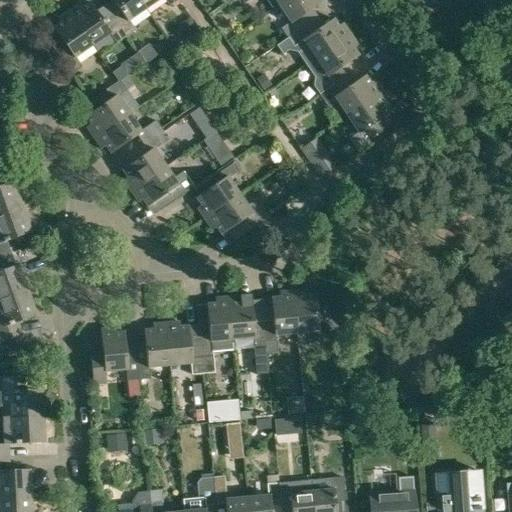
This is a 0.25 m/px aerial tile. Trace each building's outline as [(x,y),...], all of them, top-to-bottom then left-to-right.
[(110,0),(103,5),(125,37),(132,32),(135,30),(128,20),(146,8),(139,0),(110,0)] [(139,0),(146,8),(157,0),(164,0),(169,6),(172,4),(177,0),(139,0)] [(266,0),(273,9),(278,5),(285,0),(245,0),(247,1),(248,0),(266,0)] [(280,28),(287,39),(318,17),(312,9),(321,3),(318,0),(285,0),(278,5),(289,22),(280,28)] [(441,3),(438,0),(425,0),(420,4),(427,13),(441,3)] [(68,10),(92,45),(109,34),(115,43),(125,37),(103,5),(95,11),(89,1),(82,6),(79,2),(68,10)] [(51,46),(70,74),(81,67),(74,57),(92,45),(68,10),(56,18),(59,22),(51,27),(60,40),(51,46)] [(297,52),(306,65),(349,35),(342,24),(338,27),(333,20),(323,26),(318,17),(287,39),(276,46),(281,54),(288,50),(297,52)] [(312,85),(319,96),(347,77),(341,68),(358,57),(352,49),(356,46),(349,35),(306,65),(315,78),(313,84),(312,85)] [(257,80),(263,89),(270,84),(264,75),(257,80)] [(347,77),(319,96),(328,107),(332,108),(338,104),(346,116),(382,92),(374,81),(370,84),(365,77),(353,85),(347,77)] [(93,138),(129,114),(117,97),(126,90),(119,80),(105,90),(111,99),(85,117),(90,124),(86,127),(93,138)] [(349,139),(356,149),(369,140),(364,132),(395,111),(382,92),(346,116),(357,133),(349,139)] [(142,144),(162,130),(155,120),(140,130),(129,114),(93,138),(101,150),(105,147),(110,154),(136,136),(142,144)] [(123,182),(130,192),(166,167),(154,150),(169,139),(162,130),(142,144),(148,153),(121,171),(127,179),(123,182)] [(209,150),(222,141),(216,133),(203,142),(209,150)] [(274,140),(270,134),(258,142),(262,148),(274,140)] [(300,149),(311,165),(326,154),(315,138),(300,149)] [(197,209),(204,219),(239,195),(227,178),(240,169),(232,159),(215,171),(222,180),(195,198),(201,207),(197,209)] [(141,200),(146,208),(159,199),(164,206),(193,187),(182,171),(173,178),(166,167),(130,192),(137,203),(141,200)] [(0,214),(21,207),(12,181),(0,185),(0,214)] [(216,227),(221,235),(236,225),(242,234),(268,216),(260,205),(253,203),(247,207),(239,195),(204,219),(211,231),(216,227)] [(21,207),(0,214),(0,242),(30,232),(21,207)] [(0,299),(26,290),(17,265),(1,271),(0,268),(0,299)] [(292,290),(296,333),(316,331),(317,342),(329,341),(328,324),(317,325),(314,294),(305,294),(304,289),(292,290)] [(0,342),(4,341),(22,334),(17,323),(36,316),(26,290),(0,299),(0,342)] [(263,330),(264,347),(277,346),(276,335),(296,333),(292,290),(277,292),(278,297),(269,298),(272,329),(263,330)] [(227,296),(232,350),(254,348),(264,347),(263,330),(252,331),(250,300),(240,301),(239,295),(227,296)] [(198,325),(202,373),(214,372),(212,352),(232,350),(227,296),(213,298),(214,303),(196,304),(198,325)] [(202,373),(198,325),(178,327),(178,322),(165,324),(169,366),(190,364),(191,374),(202,373)] [(136,363),(138,380),(149,379),(149,368),(169,366),(165,324),(152,325),(152,330),(143,330),(146,362),(136,363)] [(89,352),(92,385),(106,384),(104,372),(126,370),(126,381),(138,380),(136,363),(126,364),(123,332),(114,333),(113,328),(99,329),(101,351),(89,352)] [(1,418),(43,416),(42,389),(17,389),(16,376),(0,377),(0,408),(1,408),(1,417),(1,418)] [(201,405),(200,384),(192,385),(194,406),(201,405)] [(207,423),(219,422),(217,403),(205,404),(207,423)] [(238,412),(238,420),(249,419),(248,411),(238,412)] [(0,443),(0,457),(9,457),(9,444),(44,443),(43,416),(1,418),(2,443),(0,443)] [(271,428),(270,418),(260,419),(261,424),(266,429),(271,428)] [(283,435),(282,420),(273,421),(275,436),(283,435)] [(421,423),(422,442),(434,442),(433,422),(421,423)] [(239,423),(226,424),(227,436),(240,435),(239,423)] [(162,443),(161,430),(144,431),(145,445),(162,443)] [(131,432),(131,444),(139,443),(139,431),(131,432)] [(107,451),(125,449),(124,434),(105,436),(107,451)] [(0,497),(29,497),(28,469),(10,470),(9,457),(0,457),(0,497)] [(434,472),(436,511),(481,511),(478,469),(434,472)] [(224,476),(212,477),(214,505),(225,504),(225,511),(247,511),(246,498),(226,500),(224,476)] [(183,511),(204,511),(204,510),(204,506),(214,505),(212,477),(200,478),(196,483),(198,498),(182,499),(183,511)] [(331,490),(310,492),(312,511),(334,511),(333,493),(344,492),(342,477),(330,478),(331,490)] [(367,492),(368,511),(413,511),(411,477),(397,479),(398,489),(367,492)] [(290,481),(277,483),(279,500),(288,499),(289,511),(312,511),(310,492),(291,494),(290,481)] [(267,496),(246,498),(247,511),(269,511),(269,501),(279,500),(277,483),(266,484),(267,496)] [(149,511),(149,502),(148,491),(138,492),(138,502),(131,502),(132,511),(149,511)] [(0,511),(29,511),(29,497),(0,497),(0,511)] [(162,511),(161,502),(149,502),(149,511),(162,511)]
